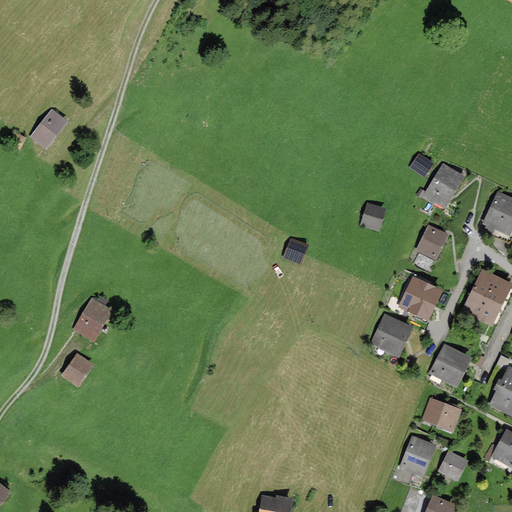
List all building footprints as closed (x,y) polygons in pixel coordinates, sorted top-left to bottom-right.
[(66,121),(52,110),(31,137),(45,148),(66,121)] [(26,137),(15,132),(9,144),(20,150),(26,137)] [(437,163),(422,152),(410,169),(425,179),(437,163)] [(464,177),(443,165),(424,198),(446,210),(464,177)] [(511,226),(511,200),(499,195),(485,225),(508,236),(511,226)] [(386,209),(368,204),(362,227),(380,232),(386,209)] [(447,236),(428,227),(417,250),(436,259),(447,236)] [(309,244),(292,237),(284,259),(301,266),(309,244)] [(511,288),(511,284),(484,271),(464,312),(494,326),(511,288)] [(444,292),(413,277),(399,307),(430,322),(444,292)] [(113,310),(93,299),(75,330),(94,341),(113,310)] [(412,328),(385,316),(373,343),(400,356),(412,328)] [(472,360),(445,346),(430,375),(458,388),(472,360)] [(93,364),(77,354),(62,376),(78,386),(93,364)] [(511,370),(508,368),(490,407),(511,416),(511,370)] [(461,411),(430,400),(422,422),(454,433),(461,411)] [(511,437),(505,434),(492,459),(511,469),(511,437)] [(436,448),(412,438),(400,469),(424,479),(436,448)] [(468,463),(450,453),(439,475),(457,484),(468,463)] [(424,479),(400,469),(395,480),(420,490),(424,479)] [(0,504),(8,494),(0,487),(0,504)] [(292,511),(294,501),(263,497),(260,511),(292,511)] [(452,511),(455,507),(434,499),(428,511),(452,511)]
